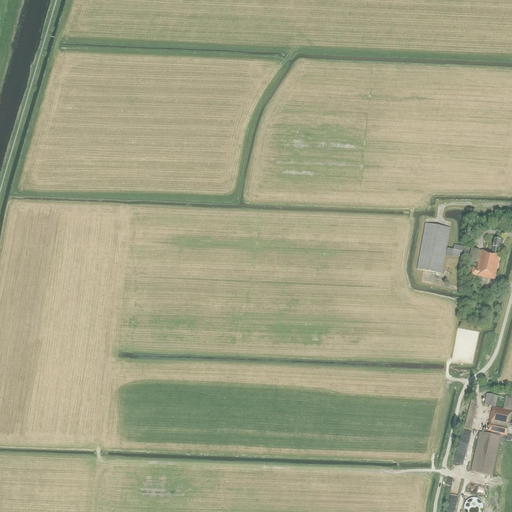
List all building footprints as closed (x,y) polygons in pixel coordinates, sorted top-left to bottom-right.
[(465,258),(467,247),(454,245),(453,249),(447,248),(451,228),(425,224),(417,269),(442,274),(446,254),(465,258)] [(495,280),(500,254),(498,253),(501,240),(494,239),(493,243),(492,243),(491,246),(493,246),(491,252),(486,251),(481,250),(477,268),(473,267),(471,275),(476,275),(475,276),(495,280)] [(476,263),(479,250),(471,249),(468,261),(476,263)] [(511,423),(510,423),(511,411),(511,396),(506,396),(503,409),(495,407),(497,396),(487,394),(484,405),(493,407),(492,411),(491,411),(487,432),(483,431),(482,433),(479,432),(471,472),(492,476),(500,438),(503,438),(504,435),(507,436),(509,427),(511,427),(511,423)] [(472,428),(477,408),(475,407),(477,401),(472,399),(464,426),(472,428)] [(484,496),(486,486),(481,485),(478,494),(484,496)]
